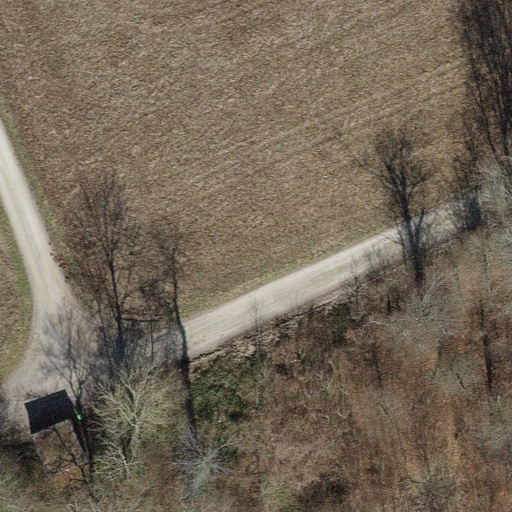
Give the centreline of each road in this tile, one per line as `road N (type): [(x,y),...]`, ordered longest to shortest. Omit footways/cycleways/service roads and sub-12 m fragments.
road 1 (track): [(511,195),(0,419)]
road 2 (track): [(95,379),(0,143)]
